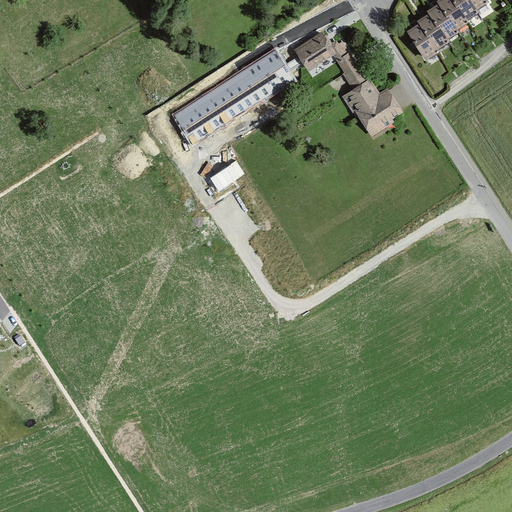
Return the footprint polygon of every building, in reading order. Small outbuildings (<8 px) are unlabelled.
[(440,0),(435,4),(437,6),(456,32),(469,23),(467,22),(452,0),(440,0)] [(452,0),(467,22),(478,14),(476,12),(467,0),(452,0)] [(467,0),(476,12),(488,3),(486,0),(467,0)] [(427,13),(429,15),(447,41),(457,34),(456,32),(437,6),(427,13)] [(417,23),(419,25),(437,51),(448,43),(447,41),(429,15),(417,23)] [(419,25),(407,33),(427,62),(439,53),(437,51),(419,25)] [(323,33),(296,50),(310,73),(333,58),(354,91),(368,82),(343,43),(340,45),(337,42),(331,45),(323,33)] [(190,144),(293,80),(275,52),(172,115),(190,144)] [(372,79),(368,82),(354,91),(345,97),(371,139),(396,124),(393,120),(404,113),(389,88),(381,93),(372,79)]
